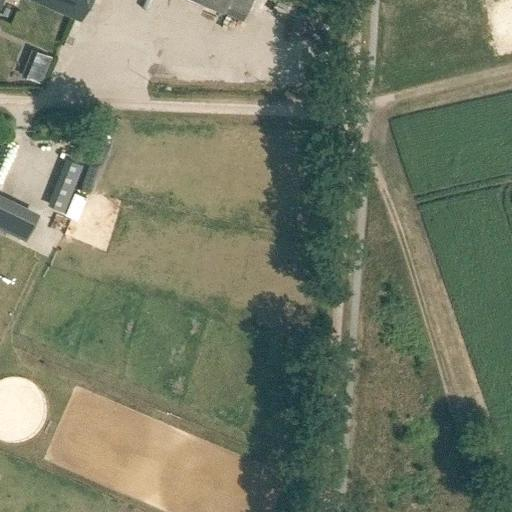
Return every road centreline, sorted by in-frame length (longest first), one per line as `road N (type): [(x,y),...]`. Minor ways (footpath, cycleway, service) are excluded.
road 1 (track): [(490,511),(378,179),(348,152)]
road 2 (track): [(348,152),(322,511)]
road 3 (track): [(0,100),(352,110)]
road 4 (track): [(352,110),(511,71)]
